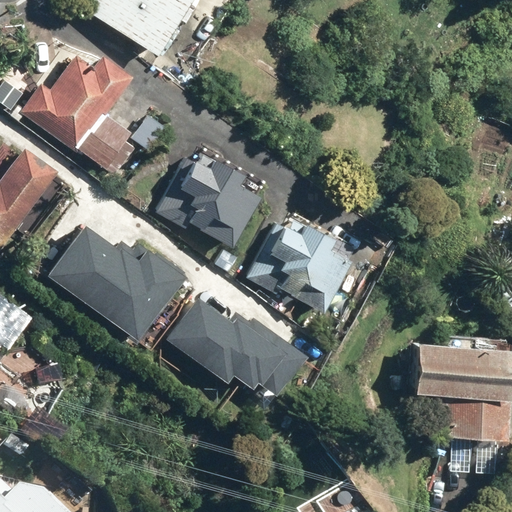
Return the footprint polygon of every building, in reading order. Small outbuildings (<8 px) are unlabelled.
[(155,52),(187,0),(83,0),(80,6),(155,52)] [(39,76),(18,109),(105,166),(130,127),(103,110),(130,68),(100,48),(93,59),(75,48),(52,84),(39,76)] [(27,84),(6,70),(0,79),(0,103),(9,109),(27,84)] [(0,247),(22,215),(37,224),(68,179),(54,169),(55,166),(25,146),(18,157),(0,145),(0,144),(0,247)] [(242,166),(212,150),(209,155),(203,152),(198,160),(185,153),(155,209),(186,226),(189,220),(231,243),(259,190),(236,177),(242,166)] [(282,225),(275,221),(245,273),(276,291),(280,284),(322,308),(359,244),(299,209),(291,223),(285,219),(282,225)] [(74,224),(40,274),(130,334),(170,274),(133,250),(127,259),(74,224)] [(278,364),(190,303),(154,354),(210,394),(219,381),(250,403),(278,364)] [(511,370),(511,336),(411,335),(410,389),(432,389),(431,432),(447,432),(446,469),(495,470),(496,434),(511,434),(511,370)] [(15,427),(3,444),(23,457),(34,439),(15,427)] [(0,511),(64,511),(23,473),(10,487),(0,478),(0,511)]
